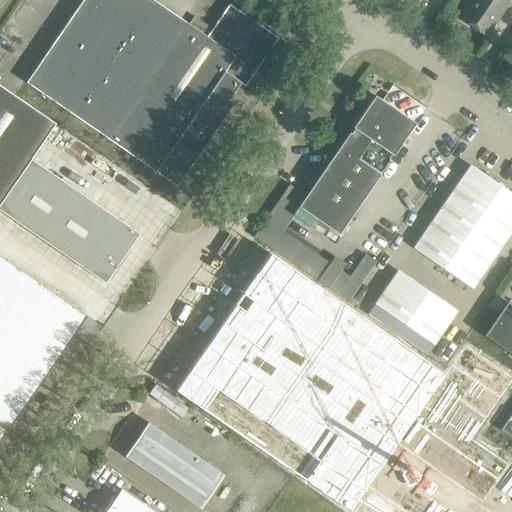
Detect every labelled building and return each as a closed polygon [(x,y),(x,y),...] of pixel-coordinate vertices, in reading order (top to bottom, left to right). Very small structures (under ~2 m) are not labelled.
[(82,0),(25,83),(175,186),(233,103),(228,100),(239,83),(244,87),(277,38),(256,24),(259,21),(258,15),(251,10),(245,11),(243,15),(228,4),(206,37),(152,0),(82,0)] [(503,0),(470,0),(458,18),(485,36),(508,3),(503,0)] [(0,211),(104,283),(138,234),(29,159),(54,123),(0,85),(0,211)] [(374,95),(352,128),(353,129),(350,134),(348,133),(297,207),(338,235),(356,209),(389,161),(388,160),(391,155),(392,156),(415,124),(374,95)] [(471,289),(511,230),(511,195),(469,166),(412,248),(471,289)] [(269,252),(174,390),(350,511),(474,511),(490,490),(511,505),(511,465),(473,438),(511,381),(511,374),(466,344),(446,374),(269,252)] [(0,434),(83,313),(0,255),(0,434)] [(374,304),(433,345),(456,312),(396,271),(374,304)] [(483,336),(511,356),(511,306),(506,302),(483,336)] [(511,412),(500,431),(511,439),(511,412)] [(124,457),(200,509),(223,475),(147,423),(124,457)] [(104,511),(151,511),(120,490),(104,511)]
